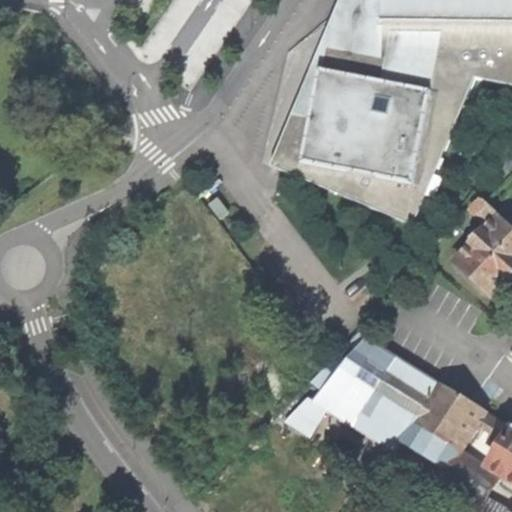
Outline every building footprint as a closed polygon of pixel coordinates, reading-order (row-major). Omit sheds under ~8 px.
[(511,0),(338,0),(331,19),(290,50),(264,162),(414,220),(429,187),(478,79),(511,85),(511,0)] [(455,172),(484,200),(488,204),(511,179),(511,125),(505,119),(455,172)] [(474,211),(490,227),(500,216),(488,204),(484,200),(474,211)] [(456,262),(492,297),(511,276),(511,226),(500,216),(490,227),(456,262)] [(437,478),(445,465),(406,440),(424,410),(442,383),(360,333),(273,420),(300,435),(317,403),(437,478)] [(479,406),(442,383),(424,410),(462,435),(479,406)] [(490,413),(479,406),(462,435),(445,465),(437,478),(448,484),(465,455),(482,427),(488,416),(490,413)] [(462,435),(424,410),(406,440),(445,465),(462,435)] [(511,432),(511,429),(488,416),(482,427),(492,433),(490,437),(504,446),(511,432)] [(511,432),(504,446),(493,464),(495,473),(502,477),(511,483),(511,432)] [(495,473),(465,455),(448,484),(484,505),(486,501),(488,502),(502,477),(495,473)] [(506,511),(488,502),(486,501),(484,505),(479,511),(506,511)]
